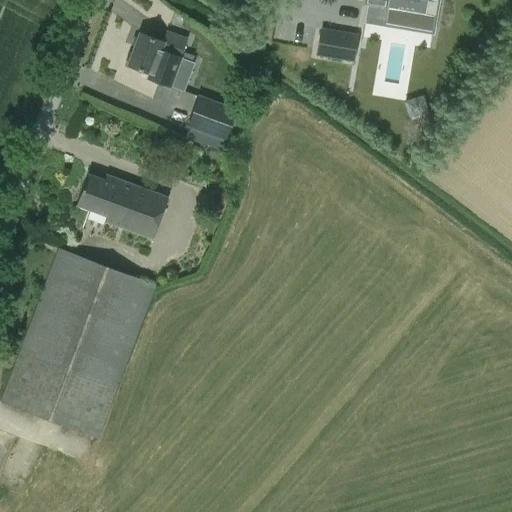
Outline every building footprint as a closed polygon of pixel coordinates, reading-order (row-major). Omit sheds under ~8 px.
[(340,32),(317,28),(313,52),(336,56),(340,32)] [(152,73),(150,78),(172,86),(182,58),(180,58),(188,37),(166,29),(161,40),(141,33),(129,65),(152,73)] [(186,126),(226,141),(238,108),(198,94),(186,126)] [(153,238),(169,197),(116,178),(114,183),(88,173),(77,204),(107,215),(105,220),(153,238)] [(94,437),(154,285),(60,249),(0,400),(94,437)] [(98,498),(92,490),(84,483),(74,479),(63,479),(53,482),(44,488),(37,496),(34,506),(33,511),(100,511),(101,509),(98,498)]
